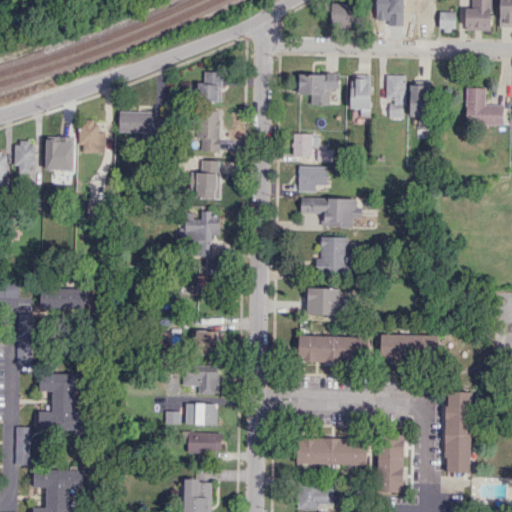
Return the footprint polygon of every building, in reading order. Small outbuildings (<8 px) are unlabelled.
[(491,0),(471,0),(472,7),(465,7),(465,29),(491,30),(491,0)] [(511,0),(499,0),(499,26),(511,26),(511,0)] [(352,2),(330,2),(330,22),(352,22),(352,2)] [(455,29),(455,11),(439,10),(439,29),(455,29)] [(221,71),(203,71),(203,82),(198,82),(197,101),(220,101),(221,71)] [(298,73),(298,93),(311,94),(311,104),(329,104),(329,88),(339,88),(339,74),(298,73)] [(351,108),(360,108),(360,115),(369,115),(371,73),(352,73),(351,108)] [(404,74),(385,74),(386,100),(388,100),(389,116),(404,116),(404,74)] [(410,116),(418,115),(418,127),(429,127),(428,84),(409,85),(410,116)] [(485,87),(466,86),(465,123),(503,124),(503,104),(484,104),(485,87)] [(118,131),(161,131),(161,115),(150,115),(151,111),(119,110),(118,131)] [(201,150),(219,150),(220,111),(197,110),(197,138),(201,138),(201,150)] [(82,151),(104,152),(104,132),(99,131),(99,121),(79,120),(78,144),(82,144),(82,151)] [(292,154),(311,155),(312,133),(293,132),(292,154)] [(72,169),(72,136),(46,135),(45,169),(72,169)] [(33,141),(15,141),(15,173),(29,172),(29,165),(33,165),(33,141)] [(297,190),(315,191),(315,184),(326,184),(327,165),(298,165),(297,190)] [(300,212),(321,213),(320,224),(359,225),(359,198),(301,196),(300,212)] [(87,218),(98,219),(98,201),(87,201),(87,218)] [(219,235),(219,211),(201,211),(201,216),(185,216),(185,254),(212,254),(212,235),(219,235)] [(320,236),(320,257),(315,257),(315,271),(348,270),(347,236),(320,236)] [(198,294),(213,293),(212,266),(197,267),(198,294)] [(0,295),(18,297),(18,283),(0,282),(0,295)] [(41,286),(89,287),(89,309),(41,308),(41,286)] [(306,313),(338,314),(339,287),(307,286),(306,313)] [(32,313),(17,312),(16,363),(31,363),(32,313)] [(217,330),(194,330),(194,354),(217,354),(217,330)] [(382,332),(438,333),(438,357),(381,356),(382,332)] [(300,335),(369,337),(369,361),(300,359),(300,335)] [(218,371),(183,371),(182,384),(198,385),(198,393),(217,393),(218,371)] [(40,373),(88,374),(87,390),(75,390),(75,411),(88,411),(88,429),(39,429),(39,411),(52,411),(52,390),(39,389),(40,373)] [(449,391),(448,405),(445,405),(445,456),(447,456),(447,470),(470,471),(471,392),(449,391)] [(216,403),(185,402),(185,423),(215,424),(216,403)] [(179,410),(165,411),(166,423),(179,423),(179,410)] [(30,426),(16,426),(15,464),(29,464),(30,426)] [(187,451),(221,452),(221,431),(187,431),(187,451)] [(379,433),(377,491),(403,491),(404,434),(379,433)] [(298,438),(367,439),(366,463),(297,462),(298,438)] [(34,469),(82,470),(82,486),(69,486),(69,507),(82,507),(82,511),(33,511),(34,507),(46,507),(47,486),(34,486),(34,469)] [(183,511),(211,511),(212,480),(184,480),(183,511)] [(298,507),(333,506),(332,488),(317,488),(317,482),(297,483),(298,507)]
